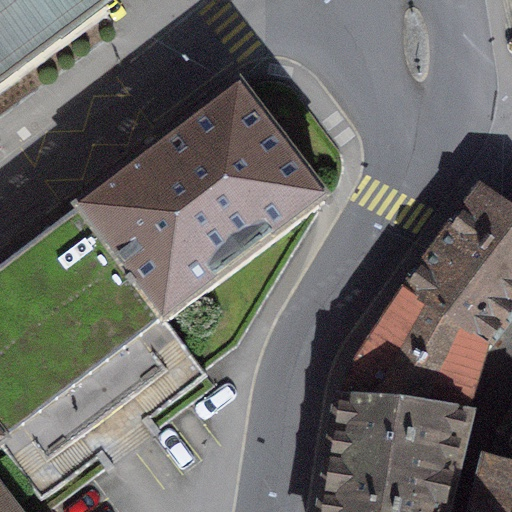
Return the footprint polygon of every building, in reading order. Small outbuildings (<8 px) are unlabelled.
[(0,0),(0,93),(107,14),(95,0),(0,0)] [(0,446),(4,443),(2,441),(160,322),(162,325),(323,204),(237,89),(74,212),(0,269),(0,446)] [(404,293),(489,350),(511,318),(511,216),(480,192),(442,242),(404,293)] [(342,399),(466,417),(483,356),(489,350),(404,293),(356,365),(342,399)] [(442,511),(466,417),(342,399),(324,511),(442,511)] [(511,511),(511,469),(487,464),(475,511),(511,511)] [(0,511),(14,511),(10,507),(13,505),(5,495),(3,497),(0,492),(0,511)]
